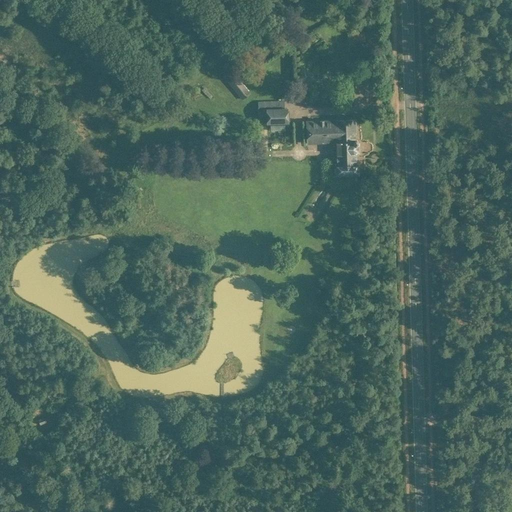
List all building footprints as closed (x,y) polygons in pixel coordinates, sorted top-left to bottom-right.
[(223,79),(238,98),(247,92),(231,72),(223,79)] [(281,102),(258,102),(258,112),(268,112),(268,121),(286,121),(286,105),(281,105),(281,102)] [(333,177),(357,176),(355,120),(303,122),(303,145),(329,144),(329,155),(332,155),(332,164),(333,177)] [(282,334),(288,331),(285,325),(279,329),(282,334)] [(38,428),(45,425),(42,418),(34,421),(38,428)]
